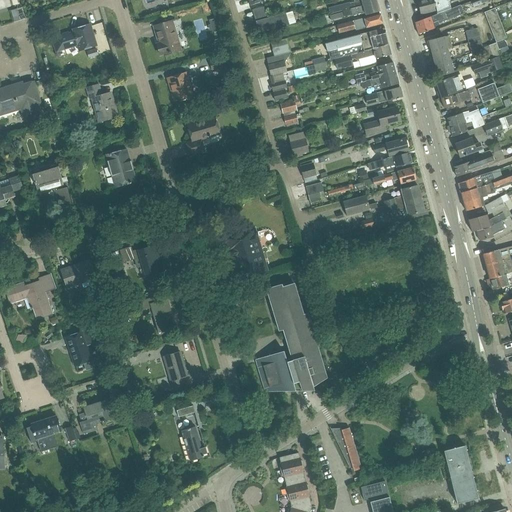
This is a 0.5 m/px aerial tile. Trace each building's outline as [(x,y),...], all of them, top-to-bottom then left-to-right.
[(330,14),(342,11),(354,8),(377,2),(376,0),(354,0),(354,3),(350,4),(349,3),(328,8),(330,14)] [(433,0),(423,0),(418,1),(421,14),(436,10),(433,0)] [(365,16),(370,15),(379,12),(377,2),(354,8),(342,11),(343,13),(344,17),(352,15),(352,16),(364,13),(365,16)] [(430,17),(424,19),(415,23),(418,35),(440,27),(439,24),(464,14),(461,5),(454,8),(441,12),(430,17)] [(256,22),(267,18),(264,7),(252,10),(256,22)] [(484,13),(486,17),(496,13),(495,9),(484,13)] [(285,13),(267,18),(256,22),(259,33),(289,24),(285,13)] [(343,13),(330,16),(331,21),(344,17),(343,13)] [(496,13),(486,17),(488,22),(498,19),(496,13)] [(340,25),(337,26),(339,34),(342,33),(355,29),(355,31),(366,28),(373,27),(383,24),(380,14),(370,17),(340,25)] [(215,19),(209,21),(212,33),(218,31),(215,19)] [(488,22),(490,27),(500,24),(498,19),(488,22)] [(173,31),(175,31),(172,21),(154,27),(159,44),(157,44),(160,56),(163,55),(164,55),(179,51),(173,31)] [(490,27),(492,33),(502,29),(500,24),(490,27)] [(90,25),(78,29),(72,31),(73,33),(52,39),(56,52),(77,46),(79,51),(96,46),(90,25)] [(478,28),(476,29),(465,31),(467,39),(480,36),(478,28)] [(504,34),(502,29),(492,33),(494,38),(504,34)] [(328,61),(334,60),(372,50),(372,49),(388,44),(385,34),(377,36),(376,31),(325,44),(327,52),(328,52),(330,60),(328,60),(328,61)] [(506,39),(504,34),(494,38),(496,43),(506,39)] [(428,41),(432,53),(447,49),(453,48),(450,36),(444,37),(428,41)] [(271,43),(272,50),(289,46),(287,39),(271,43)] [(471,54),(484,50),(483,48),(481,40),(468,43),(470,50),(471,54)] [(506,42),(498,45),(501,53),(509,51),(506,42)] [(501,55),(496,43),(489,45),(494,58),(501,55)] [(388,44),(372,49),(372,50),(334,60),(337,70),(353,66),(352,59),(356,60),(358,60),(361,68),(376,64),(375,59),(391,55),(388,44)] [(489,45),(483,48),(484,50),(487,60),(494,58),(489,45)] [(272,50),(274,57),(282,55),(290,52),(289,46),(272,50)] [(96,49),(87,52),(89,58),(98,55),(96,49)] [(450,61),(447,49),(432,53),(435,65),(450,61)] [(282,55),(274,57),(266,59),(271,76),(287,73),(282,55)] [(323,56),(304,62),(308,74),(327,68),(323,56)] [(461,64),(468,61),(466,56),(459,58),(461,64)] [(499,57),(487,62),(472,68),(475,75),(489,69),(490,73),(503,68),(499,57)] [(222,59),(210,62),(212,70),(224,67),(222,59)] [(450,61),(435,65),(438,77),(453,73),(450,61)] [(361,83),(396,73),(393,63),(376,67),(378,72),(364,76),(363,74),(356,76),(354,70),(336,75),(337,81),(354,76),(356,84),(361,83)] [(469,68),(461,68),(461,76),(470,76),(469,68)] [(174,102),(193,96),(186,73),(167,79),(174,102)] [(399,84),(396,73),(361,83),(362,90),(381,85),(382,89),(399,84)] [(274,84),(272,76),(271,76),(273,84),(271,85),(273,91),(282,88),(286,87),(285,81),(274,84)] [(445,80),(436,83),(441,99),(450,95),(466,90),(476,86),(473,78),(463,82),(463,81),(460,83),(457,76),(445,80)] [(39,102),(36,92),(33,83),(23,86),(22,84),(0,90),(0,114),(22,108),(26,120),(40,116),(36,103),(39,102)] [(494,83),(477,90),(482,104),(511,92),(511,91),(510,85),(497,90),(494,83)] [(100,122),(108,120),(117,117),(110,93),(102,95),(99,85),(86,88),(90,100),(93,99),(100,122)] [(400,87),(365,96),(367,104),(378,101),(379,104),(402,98),(400,87)] [(285,89),(273,92),(275,102),(287,99),(285,89)] [(471,100),(469,91),(451,96),(441,99),(444,109),(448,108),(449,110),(454,108),(454,106),(460,104),(460,103),(471,100)] [(505,108),(511,106),(509,100),(503,102),(505,108)] [(295,115),(294,111),(296,110),(295,105),(294,101),(281,105),(283,114),(283,113),(284,118),(295,115)] [(357,113),(366,111),(365,104),(355,107),(357,113)] [(379,121),(364,125),(366,135),(385,130),(384,125),(400,121),(397,108),(377,113),(379,121)] [(447,127),(447,129),(457,125),(458,128),(465,125),(471,119),(481,116),(478,110),(469,114),(468,112),(462,114),(447,119),(449,126),(447,127)] [(501,127),(511,124),(511,113),(499,116),(501,127)] [(295,115),(284,118),(286,125),(297,122),(297,119),(300,119),(299,114),(295,115)] [(453,137),(462,134),(464,134),(485,125),(481,116),(471,119),(465,125),(458,128),(457,125),(447,129),(449,133),(451,132),(453,137)] [(219,134),(214,117),(187,125),(192,142),(186,143),(190,156),(204,152),(200,140),(219,134)] [(502,131),(498,121),(483,127),(487,136),(502,131)] [(373,148),(374,153),(384,151),(384,150),(387,150),(389,156),(408,151),(405,139),(386,144),(386,145),(383,145),(373,148)] [(460,158),(469,154),(481,150),(478,143),(473,145),(471,139),(455,144),(460,158)] [(294,156),(308,152),(305,140),(290,143),(294,156)] [(12,146),(13,149),(17,151),(20,150),(22,146),(21,142),(18,141),(14,143),(12,146)] [(501,150),(499,147),(498,144),(491,147),(493,153),(501,150)] [(136,182),(127,150),(106,155),(115,188),(136,182)] [(399,155),(375,162),(377,169),(386,167),(387,173),(397,170),(396,168),(402,166),(412,164),(409,153),(399,155)] [(479,167),(489,163),(495,161),(492,154),(486,156),(463,164),(463,165),(454,168),(457,177),(466,174),(480,169),(479,167)] [(73,205),(70,195),(66,182),(62,184),(57,164),(32,171),(38,192),(53,188),(59,208),(73,205)] [(313,164),(300,167),(304,179),(305,183),(317,180),(315,176),(316,175),(313,164)] [(398,178),(398,179),(400,184),(416,180),(413,168),(403,171),(371,179),(372,179),(360,182),(353,184),(352,184),(353,189),(373,184),(373,186),(385,183),(385,182),(398,178)] [(358,173),(360,182),(368,179),(366,171),(358,173)] [(474,178),(458,184),(461,193),(488,185),(492,184),(495,183),(491,172),(484,175),(474,178)] [(23,189),(20,179),(19,176),(8,180),(0,182),(0,207),(7,206),(5,200),(15,196),(13,192),(23,189)] [(511,176),(503,180),(497,182),(499,188),(511,183),(511,176)] [(306,187),(308,196),(320,193),(324,192),(321,183),(306,187)] [(488,185),(461,193),(466,212),(485,206),(482,198),(487,196),(487,195),(495,193),(494,191),(492,184),(488,185)] [(344,187),(327,192),(329,196),(345,192),(350,191),(349,186),(344,187)] [(417,186),(408,188),(401,190),(403,197),(384,202),(385,207),(421,198),(417,186)] [(321,200),(320,193),(308,196),(310,203),(321,200)] [(352,200),(343,202),(346,216),(356,214),(377,208),(376,203),(368,205),(366,196),(352,200)] [(505,208),(503,203),(507,201),(504,196),(501,197),(489,203),(485,206),(489,215),(505,208)] [(424,212),(421,198),(385,207),(387,215),(406,210),(407,216),(424,212)] [(489,220),(488,221),(487,216),(468,221),(471,232),(476,231),(490,228),(496,224),(501,221),(506,219),(502,213),(489,220)] [(360,223),(362,229),(374,226),(372,220),(360,223)] [(505,229),(504,228),(505,227),(501,221),(496,224),(490,228),(476,231),(479,241),(493,238),(492,236),(505,229)] [(268,273),(255,228),(221,239),(226,252),(228,252),(233,272),(241,269),(244,280),(268,273)] [(145,274),(152,272),(162,270),(155,246),(145,249),(145,248),(132,251),(131,247),(120,250),(123,263),(141,258),(145,274)] [(511,246),(483,254),(489,279),(510,273),(511,272),(511,246)] [(63,273),(62,270),(61,270),(67,288),(95,278),(89,261),(78,264),(79,267),(63,273)] [(124,271),(121,263),(115,265),(118,272),(124,271)] [(511,272),(510,273),(489,279),(490,279),(487,280),(488,285),(491,284),(492,290),(509,285),(507,279),(511,277),(511,272)] [(37,319),(46,316),(52,314),(45,292),(55,289),(51,275),(39,279),(40,282),(19,289),(18,285),(6,289),(11,304),(28,298),(32,310),(34,309),(37,319)] [(313,387),(316,385),(327,379),(308,318),(302,319),(301,316),(303,315),(294,284),(279,288),(278,286),(276,286),(274,280),(265,283),(279,331),(283,330),(292,360),(287,362),(283,351),(256,360),(265,392),(314,391),(313,387)] [(154,303),(153,298),(138,302),(141,310),(150,307),(158,334),(170,330),(165,313),(169,312),(167,306),(169,305),(167,299),(154,303)] [(511,299),(500,303),(501,304),(499,305),(500,309),(502,310),(504,314),(511,312),(511,313),(511,299)] [(102,313),(97,320),(103,324),(108,317),(102,313)] [(59,323),(56,316),(50,318),(52,325),(59,323)] [(75,335),(66,338),(75,366),(84,363),(87,369),(94,367),(91,361),(86,344),(100,339),(96,328),(82,332),(75,335)] [(174,392),(175,391),(185,388),(182,378),(187,376),(180,352),(164,357),(174,392)] [(119,386),(115,374),(107,376),(111,388),(119,386)] [(160,392),(171,388),(169,382),(158,385),(160,392)] [(130,384),(122,386),(127,404),(135,401),(130,384)] [(79,423),(83,432),(83,434),(98,429),(96,424),(106,421),(103,411),(111,409),(108,400),(83,408),(87,420),(79,423)] [(179,417),(185,416),(195,413),(193,406),(177,411),(179,417)] [(58,447),(54,434),(61,431),(56,417),(31,425),(32,427),(26,428),(29,437),(31,443),(37,441),(41,453),(58,447)] [(70,442),(71,442),(72,446),(77,445),(76,440),(77,440),(72,426),(66,428),(70,442)] [(181,431),(187,452),(190,461),(204,457),(203,455),(207,454),(205,447),(201,449),(195,427),(181,431)] [(330,427),(329,427),(350,469),(352,467),(354,471),(362,469),(349,428),(342,430),(341,429),(331,429),(330,427)] [(465,446),(444,451),(448,468),(451,482),(457,504),(478,499),(465,446)] [(281,471),(303,465),(303,462),(300,461),(299,453),(279,458),(280,463),(279,465),(281,471)] [(285,482),(305,478),(303,470),(304,468),(303,465),(281,471),(282,476),(284,478),(285,482)] [(287,495),(309,489),(309,486),(306,485),(305,478),(285,482),(286,487),(285,489),(287,495)] [(371,502),(370,502),(372,511),(392,511),(385,481),(361,488),(364,501),(370,499),(371,502)] [(309,489),(287,495),(288,500),(290,502),(291,504),(312,507),(309,495),(310,492),(309,489)]
